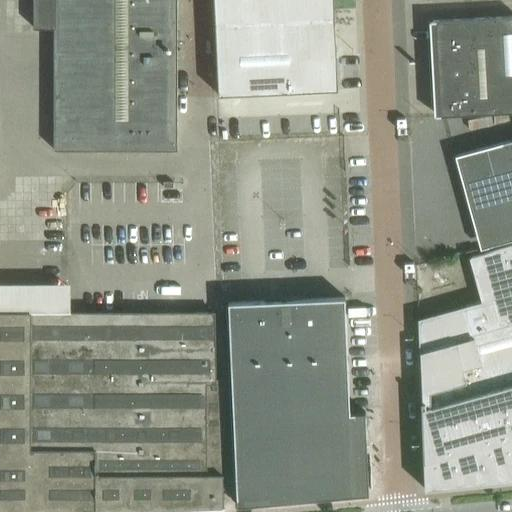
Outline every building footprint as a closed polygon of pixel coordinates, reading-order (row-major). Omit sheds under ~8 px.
[(54,0),(54,149),(177,149),(177,0),(54,0)] [(334,0),(214,0),(215,23),(335,18),(334,0)] [(511,16),(442,20),(435,20),(440,115),(511,111),(511,16)] [(335,18),(215,23),(218,95),(338,90),(335,18)] [(511,139),(455,155),(461,176),(468,174),(488,246),(511,239),(511,139)] [(418,319),(419,334),(511,307),(511,245),(472,256),(484,301),(418,319)] [(345,297),(286,299),(228,302),(237,505),(369,493),(365,411),(350,412),(345,297)] [(511,480),(511,307),(419,334),(422,401),(421,401),(421,404),(422,404),(425,489),(511,480)] [(214,312),(95,313),(95,511),(117,511),(174,510),(174,484),(190,484),(190,403),(205,402),(205,380),(215,380),(214,312)] [(0,313),(0,511),(95,511),(95,313),(0,313)] [(174,484),(174,510),(223,508),(222,380),(215,380),(205,380),(205,402),(190,403),(190,484),(174,484)]
